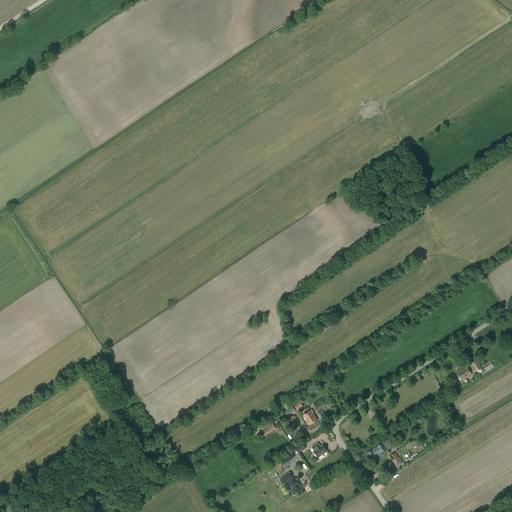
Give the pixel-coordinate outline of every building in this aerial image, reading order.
[(255,331),(265,323),(262,320),(253,328),(255,331)] [(481,369),(476,361),(472,364),(476,372),(481,369)] [(494,368),(491,363),(483,368),(486,373),(494,368)] [(471,375),(466,367),(456,374),(461,381),(471,375)] [(328,403),(324,398),(321,400),(321,399),(313,404),(318,410),(328,403)] [(302,407),(299,402),(294,405),(297,410),(302,407)] [(295,411),(292,406),(285,411),(288,416),(295,411)] [(314,412),(311,409),(303,414),(310,424),(317,419),(313,413),(314,412)] [(299,424),(294,415),(287,420),(292,428),(299,424)] [(276,429),(273,425),(261,433),(257,437),(259,439),(263,435),(264,437),(276,429)] [(318,443),(311,447),(314,451),(313,451),(318,458),(327,452),(322,445),(320,446),(318,443)] [(303,444),(296,449),(299,453),(306,448),(303,444)] [(381,452),(382,453),(381,453),(382,454),(384,455),(387,452),(387,451),(382,444),(378,447),(372,451),(372,450),(367,453),(372,460),(376,456),(381,452)] [(389,457),(396,467),(402,463),(395,452),(389,457)] [(281,465),(293,458),(291,454),(279,462),(281,465)] [(293,479),(291,477),(292,476),(289,472),(279,479),(282,483),(285,481),(287,483),(291,489),(290,490),(293,494),(294,493),(294,494),(302,489),(299,485),(299,484),(299,485),(297,481),(294,478),(293,479)]
